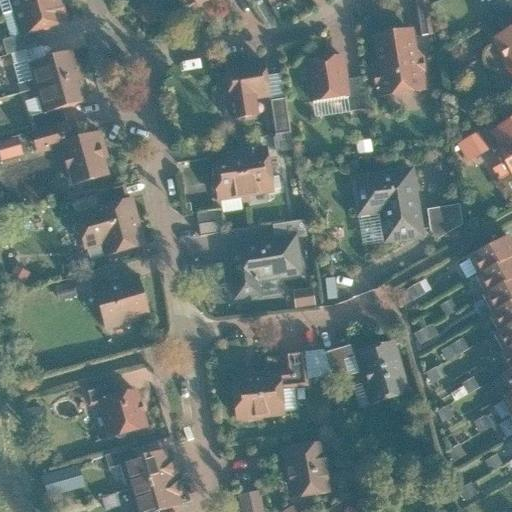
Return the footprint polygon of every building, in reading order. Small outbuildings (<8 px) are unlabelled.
[(6,0),(10,13),(54,0),(6,0)] [(66,22),(59,0),(54,0),(10,13),(17,37),(33,32),(66,22)] [(194,10),(211,0),(170,0),(170,1),(171,0),(175,0),(178,3),(182,7),(186,8),(191,5),(194,10)] [(429,34),(424,0),(410,0),(416,36),(429,34)] [(511,27),(490,41),(511,79),(511,27)] [(371,62),(375,98),(427,91),(421,55),(417,55),(414,30),(371,36),(374,62),(371,62)] [(38,47),(33,32),(17,37),(0,40),(0,43),(4,57),(6,56),(38,47)] [(42,61),(38,47),(6,56),(10,69),(26,65),(42,61)] [(25,93),(82,78),(73,52),(42,61),(26,65),(31,82),(23,85),(25,93)] [(343,57),(302,63),(308,104),(349,98),(347,81),(343,57)] [(263,62),(223,67),(231,122),(256,119),(254,101),(268,99),(263,62)] [(88,102),(82,78),(25,93),(28,100),(35,98),(40,115),(60,109),(88,102)] [(360,79),(347,81),(349,98),(352,112),(365,110),(360,79)] [(288,135),(283,100),(269,102),(273,137),(288,135)] [(60,109),(40,115),(29,117),(34,132),(64,123),(60,109)] [(511,120),(487,135),(498,155),(488,160),(499,181),(510,175),(511,177),(511,120)] [(70,140),(64,123),(34,132),(28,134),(35,156),(53,151),(56,144),(70,140)] [(107,160),(99,132),(70,140),(56,144),(53,151),(61,176),(65,175),(69,188),(106,176),(102,161),(107,160)] [(20,137),(0,140),(0,154),(1,160),(23,155),(20,137)] [(272,195),(265,149),(238,153),(245,199),(272,195)] [(245,199),(238,153),(209,157),(216,204),(245,199)] [(423,239),(412,169),(350,178),(355,219),(379,216),(383,246),(423,239)] [(82,253),(99,248),(102,259),(145,247),(131,199),(127,199),(122,184),(94,193),(99,209),(72,216),(82,253)] [(198,205),(213,203),(212,192),(197,194),(198,205)] [(458,207),(427,212),(430,231),(436,242),(461,226),(458,207)] [(199,212),(202,233),(223,230),(221,209),(199,212)] [(272,227),(273,239),(295,235),(305,233),(304,223),(272,227)] [(273,239),(224,247),(232,302),(259,298),(258,284),(300,277),(295,235),(273,239)] [(476,279),(511,258),(511,244),(509,239),(466,261),(476,279)] [(473,280),(483,297),(511,280),(511,258),(476,279),(473,280)] [(149,319),(135,276),(106,284),(104,279),(89,283),(103,334),(149,319)] [(480,299),(490,316),(511,303),(511,280),(483,297),(480,299)] [(294,290),(297,307),(317,303),(314,287),(294,290)] [(487,317),(496,335),(511,326),(511,303),(490,316),(487,317)] [(419,343),(437,336),(433,325),(415,333),(419,343)] [(502,355),(511,350),(511,326),(496,335),(492,337),(502,355)] [(410,396),(393,343),(353,355),(369,408),(410,396)] [(350,347),(323,355),(330,378),(346,373),(343,362),(353,360),(350,347)] [(497,358),(506,375),(511,371),(511,350),(502,355),(497,358)] [(285,373),(277,374),(280,392),(305,389),(302,355),(284,357),(285,373)] [(507,398),(511,395),(511,371),(506,375),(498,379),(507,398)] [(280,392),(277,374),(227,379),(233,424),(283,419),(280,392)] [(95,402),(118,396),(114,385),(83,392),(87,408),(96,405),(95,402)] [(118,396),(95,402),(96,405),(105,441),(145,430),(134,391),(118,396)] [(503,400),(511,418),(511,417),(511,395),(507,398),(503,400)] [(332,495),(325,444),(280,451),(287,502),(332,495)] [(118,466),(133,461),(130,451),(103,458),(106,471),(119,468),(118,466)] [(119,468),(126,493),(173,480),(165,452),(133,461),(118,466),(119,468)] [(44,472),(47,495),(85,488),(82,466),(44,472)] [(173,480),(126,493),(131,511),(166,511),(181,508),(173,480)] [(261,511),(258,494),(237,498),(239,511),(261,511)]
